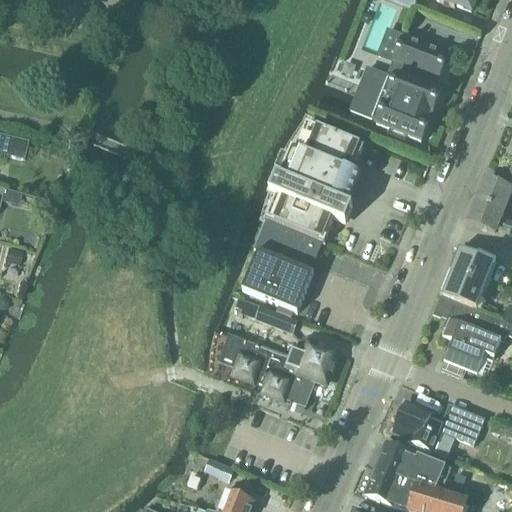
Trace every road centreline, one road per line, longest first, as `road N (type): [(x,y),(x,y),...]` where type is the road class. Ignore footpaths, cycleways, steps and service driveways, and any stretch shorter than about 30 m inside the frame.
road 1 (residential): [(387,364),(511,56)]
road 2 (residential): [(329,511),(387,364)]
road 3 (residential): [(511,412),(387,364)]
